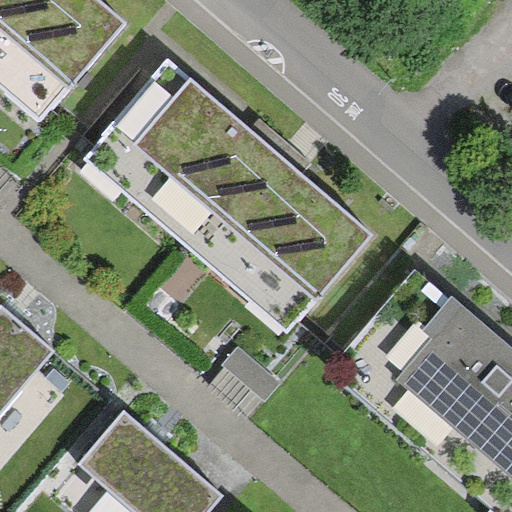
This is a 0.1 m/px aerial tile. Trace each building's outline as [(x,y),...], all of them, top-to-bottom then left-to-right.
[(121,30),(86,0),(0,0),(0,89),(39,124),(121,30)] [(369,242),(170,68),(86,163),(285,337),(369,242)] [(511,365),(408,280),(341,362),(511,502),(511,365)] [(0,399),(38,352),(0,321),(0,399)] [(239,347),(223,366),(265,401),(281,382),(239,347)] [(205,511),(220,494),(124,415),(82,466),(137,511),(205,511)]
